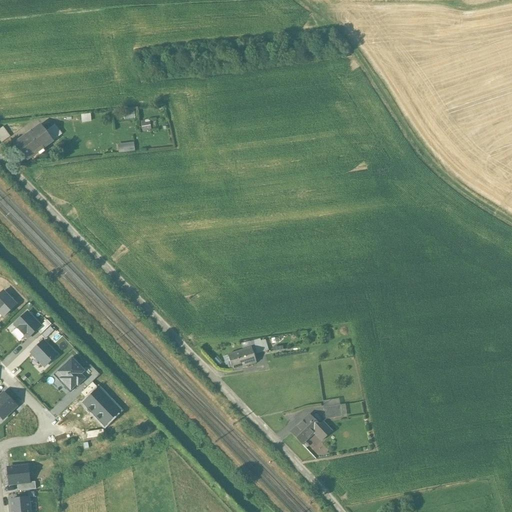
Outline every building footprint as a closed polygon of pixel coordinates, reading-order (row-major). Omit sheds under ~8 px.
[(90,114),(81,115),(82,123),(91,122),(90,114)] [(40,125),(15,144),(26,160),(52,141),(45,132),(40,125)] [(61,135),(53,126),(45,132),(52,141),(61,135)] [(10,137),(3,127),(0,128),(0,143),(0,144),(10,137)] [(134,143),(123,144),(125,153),(135,151),(134,143)] [(3,291),(0,294),(0,314),(3,318),(16,305),(3,291)] [(27,313),(14,326),(28,340),(41,327),(27,313)] [(43,341),(30,354),(44,368),(57,355),(43,341)] [(245,349),(228,355),(233,370),(248,366),(246,362),(255,359),(251,348),(245,349)] [(72,358),(54,375),(71,392),(85,379),(81,375),(85,371),(72,358)] [(83,405),(94,416),(109,401),(92,384),(81,394),(88,401),(83,405)] [(2,393),(0,395),(0,417),(3,420),(16,407),(2,393)] [(339,399),(324,402),(324,408),(333,407),(340,406),(339,399)] [(120,413),(109,401),(94,416),(105,427),(120,413)] [(333,407),(324,408),(326,419),(342,417),(340,406),(333,407)] [(310,415),(291,433),(301,444),(314,432),(322,441),(328,435),(318,425),(310,415)] [(333,431),(323,421),(318,425),(328,435),(333,431)] [(315,459),(327,450),(315,434),(303,443),(315,459)] [(6,467),(8,485),(30,483),(28,465),(6,467)] [(9,500),(10,511),(29,511),(28,498),(9,500)]
